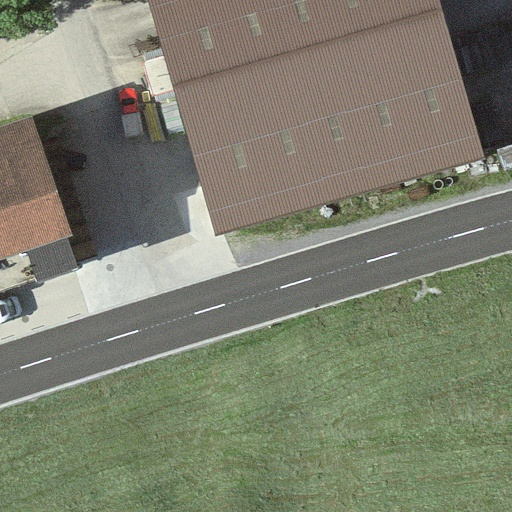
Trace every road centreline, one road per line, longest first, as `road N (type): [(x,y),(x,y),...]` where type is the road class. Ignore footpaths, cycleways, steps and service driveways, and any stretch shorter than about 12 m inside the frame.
road 1 (tertiary): [(0,383),(511,222)]
road 2 (unknown): [(0,66),(72,39),(89,37),(109,53),(232,306)]
